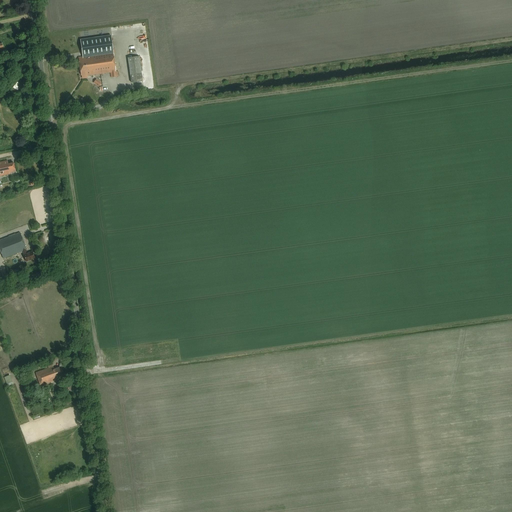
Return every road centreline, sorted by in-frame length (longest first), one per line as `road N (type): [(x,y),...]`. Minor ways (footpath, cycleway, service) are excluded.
road 1 (unclassified): [(69,263),(32,0)]
road 2 (unclassified): [(104,511),(69,263)]
road 3 (unknown): [(50,127),(169,107)]
